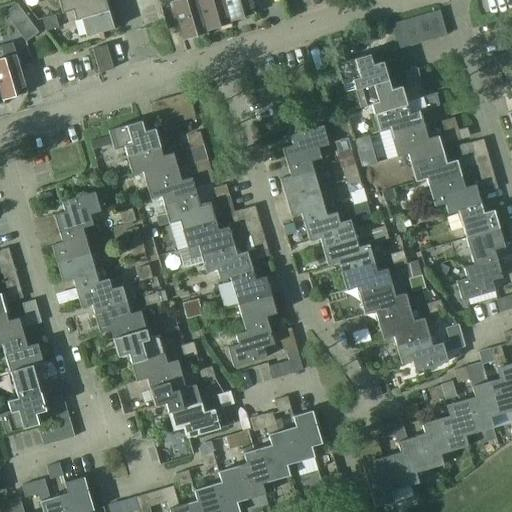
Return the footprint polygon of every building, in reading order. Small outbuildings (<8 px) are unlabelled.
[(58,0),(63,14),(73,11),(76,21),(82,19),(109,11),(105,0),(58,0)] [(180,0),(172,3),(182,35),(191,33),(192,38),(207,33),(208,36),(208,35),(206,26),(198,0),(180,0)] [(231,26),(232,26),(229,16),(224,0),(198,0),(206,26),(214,23),(216,28),(231,24),(231,26)] [(238,14),(239,19),(254,14),(255,17),(256,16),(251,0),(224,0),(229,16),(238,14)] [(427,14),(435,39),(447,35),(440,10),(427,14)] [(115,30),(109,11),(82,19),(87,38),(115,30)] [(415,18),(422,42),(435,39),(427,14),(415,18)] [(55,15),(43,19),(46,31),(59,28),(55,15)] [(27,18),(15,26),(25,40),(37,32),(27,18)] [(415,18),(403,21),(410,46),(422,42),(415,18)] [(410,46),(403,21),(391,25),(398,49),(410,46)] [(10,93),(11,98),(26,93),(27,96),(28,95),(13,43),(4,46),(7,58),(0,59),(0,91),(1,95),(10,93)] [(107,45),(93,49),(100,73),(114,69),(107,45)] [(355,90),(388,80),(383,62),(372,65),(370,54),(336,64),(342,84),(353,81),(355,90)] [(418,69),(406,72),(405,72),(409,85),(421,81),(418,69)] [(487,76),(491,88),(503,85),(500,72),(487,76)] [(371,105),(374,114),(407,105),(401,87),(391,90),(388,80),(355,90),(361,108),(371,105)] [(176,96),(183,121),(196,117),(189,93),(176,96)] [(440,106),(436,93),(423,97),(427,110),(440,106)] [(176,96),(164,100),(171,124),(183,121),(176,96)] [(171,124),(164,100),(152,103),(159,128),(171,124)] [(392,139),(425,130),(420,111),(409,114),(407,105),(374,114),(379,133),(389,130),(392,139)] [(458,130),(455,118),(442,122),(446,134),(458,130)] [(125,147),(127,157),(160,147),(155,129),(145,132),(142,121),(108,131),(114,150),(125,147)] [(282,149),(288,167),(310,160),(311,161),(321,158),(318,148),(328,145),(323,126),(290,135),(293,146),(282,149)] [(411,164),(444,154),(438,136),(428,139),(425,130),(392,139),(397,157),(408,154),(411,164)] [(204,145),(200,132),(187,136),(191,148),(204,145)] [(106,145),(103,138),(103,137),(92,141),(95,149),(106,145)] [(348,139),(335,142),(339,155),(352,151),(348,139)] [(483,140),(471,143),(475,156),(487,152),(483,140)] [(462,159),(475,156),(471,143),(459,147),(462,159)] [(143,172),(146,181),(179,172),(177,166),(191,162),(188,151),(174,155),(173,153),(163,156),(160,147),(127,157),(133,175),(143,172)] [(377,163),(373,149),(359,153),(363,167),(377,163)] [(426,179),(429,188),(462,179),(457,160),(446,163),(444,154),(411,164),(416,182),(426,179)] [(199,176),(212,173),(208,160),(195,164),(199,176)] [(310,160),(288,167),(290,176),(280,179),(285,198),(318,188),(311,161),(310,160)] [(346,180),(359,176),(355,164),(343,168),(346,180)] [(495,180),(491,167),(479,171),(483,183),(495,180)] [(154,209),(197,196),(192,178),(181,181),(179,172),(146,181),(154,209)] [(359,176),(346,180),(350,192),(363,189),(359,176)] [(448,214),(458,211),(458,210),(481,204),(475,185),(465,188),(462,179),(429,188),(434,207),(445,204),(448,214)] [(226,185),(216,188),(214,189),(217,201),(230,197),(226,185)] [(301,213),(304,223),(327,216),(326,215),(318,188),(285,198),(291,216),(301,213)] [(82,227),(83,228),(93,225),(90,215),(100,212),(95,192),(62,202),(65,212),(54,215),(60,234),(82,227)] [(180,221),(183,230),(216,221),(210,203),(200,206),(197,196),(154,209),(156,217),(167,214),(169,224),(180,221)] [(370,214),(366,202),(354,206),(357,218),(370,214)] [(458,211),(466,238),(499,229),(494,210),(483,213),(481,204),(458,210),(458,211)] [(255,206),(243,210),(246,222),(251,238),(263,234),(255,206)] [(133,209),(120,212),(123,225),(136,221),(133,209)] [(243,210),(234,212),(230,214),(234,226),(246,222),(243,210)] [(320,239),(323,248),(356,238),(350,220),(340,223),(337,212),(326,215),(327,216),(304,223),(309,241),(320,239)] [(183,230),(191,258),(234,246),(229,227),(218,230),(216,221),(183,230)] [(388,239),(385,226),(372,230),(376,243),(388,239)] [(52,246),(57,265),(90,255),(83,228),(82,227),(60,234),(63,243),(52,246)] [(125,231),(129,244),(142,240),(138,228),(125,231)] [(466,238),(474,265),(474,266),(497,259),(494,250),(504,247),(499,229),(466,238)] [(263,234),(251,238),(254,250),(267,247),(263,234)] [(358,247),(356,238),(323,248),(328,266),(338,263),(341,272),(374,262),(369,244),(358,247)] [(142,240),(129,244),(132,256),(145,252),(142,240)] [(220,281),(230,278),(230,277),(252,271),(247,252),(237,255),(234,246),(191,258),(191,259),(201,256),(206,273),(217,270),(220,281)] [(9,248),(0,250),(0,264),(12,261),(9,248)] [(407,264),(403,251),(391,255),(394,267),(407,264)] [(73,280),(76,290),(99,283),(98,282),(90,255),(57,265),(63,283),(73,280)] [(502,278),(497,259),(474,266),(474,265),(464,268),(467,278),(456,281),(462,301),(495,291),(492,281),(502,278)] [(377,272),(374,262),(341,272),(346,291),(357,288),(359,297),(392,287),(387,269),(377,272)] [(153,278),(149,266),(136,269),(140,282),(153,278)] [(255,280),(252,271),(230,277),(230,278),(238,305),(271,296),(266,277),(255,280)] [(20,289),(16,276),(4,279),(7,292),(20,289)] [(425,288),(422,276),(409,279),(413,292),(425,288)] [(92,305),(95,315),(127,305),(122,286),(112,289),(109,279),(98,282),(99,283),(76,290),(81,309),(92,305)] [(392,287),(359,297),(365,315),(375,312),(378,321),(411,312),(406,293),(395,296),(392,287)] [(161,306),(157,293),(144,297),(148,310),(161,306)] [(276,314),(271,296),(238,305),(246,332),(246,333),(269,326),(266,317),(276,314)] [(500,313),(511,309),(511,306),(509,296),(497,300),(500,313)] [(187,318),(197,316),(201,315),(197,300),(184,304),(187,318)] [(444,313),(440,300),(428,304),(431,317),(444,313)] [(35,301),(24,304),(23,304),(26,317),(39,313),(35,301)] [(110,330),(113,339),(146,329),(141,311),(130,314),(127,305),(95,315),(100,333),(110,330)] [(9,321),(6,312),(0,313),(0,345),(2,344),(24,337),(19,318),(9,321)] [(414,321),(411,312),(378,321),(383,340),(393,337),(396,346),(429,336),(424,318),(414,321)] [(175,318),(165,321),(163,322),(166,334),(179,330),(175,318)] [(462,337),(459,325),(446,329),(450,341),(462,337)] [(274,345),(269,326),(246,333),(246,332),(235,335),(239,345),(228,348),(234,368),(267,358),(264,348),(274,345)] [(129,355),(131,364),(164,354),(159,336),(149,339),(146,329),(113,339),(118,358),(129,355)] [(507,346),(511,344),(511,331),(503,334),(507,346)] [(412,361),(415,372),(448,362),(442,343),(432,346),(429,336),(396,346),(402,364),(412,361)] [(2,344),(10,372),(43,362),(38,344),(27,347),(24,337),(2,344)] [(290,363),(282,365),(281,363),(269,367),(272,380),(303,371),(294,338),(281,342),(285,354),(287,354),(290,363)] [(194,343),(184,346),(181,346),(185,359),(197,355),(194,343)] [(495,361),(491,348),(479,352),(482,365),(495,361)] [(164,354),(131,364),(137,382),(147,379),(150,388),(183,379),(178,360),(167,363),(164,354)] [(10,372),(18,398),(18,399),(40,393),(38,383),(48,380),(43,362),(10,372)] [(499,379),(490,382),(499,415),(511,410),(511,363),(496,369),(499,379)] [(212,367),(202,370),(199,371),(203,383),(216,380),(212,367)] [(454,370),(457,381),(457,383),(470,380),(466,367),(454,370)] [(166,404),(168,413),(201,403),(196,385),(186,388),(183,379),(150,388),(155,407),(166,404)] [(465,400),(475,433),(493,428),(490,417),(499,415),(490,382),(471,387),(474,397),(465,400)] [(445,398),(441,386),(429,389),(432,402),(445,398)] [(230,392),(220,395),(218,396),(222,408),(234,404),(230,392)] [(0,415),(6,434),(38,425),(39,425),(36,414),(46,411),(40,393),(18,399),(18,398),(7,401),(10,412),(0,414),(0,415)] [(279,413),(291,409),(288,397),(275,400),(279,413)] [(450,416),(440,419),(450,451),(468,446),(465,436),(475,433),(465,400),(447,405),(450,416)] [(204,413),(201,403),(168,413),(173,431),(184,428),(187,439),(220,429),(214,410),(204,413)] [(404,408),(407,418),(408,420),(420,417),(416,404),(404,408)] [(69,417),(67,411),(65,405),(53,408),(57,421),(69,417)] [(311,447),(322,444),(312,411),(293,417),(296,427),(286,430),(296,463),(314,457),(311,447)] [(267,428),(263,415),(251,419),(254,431),(267,428)] [(425,434),(415,437),(425,470),(444,465),(441,454),(450,451),(440,419),(422,424),(425,434)] [(379,426),(382,436),(383,439),(396,435),(392,422),(379,426)] [(44,446),(56,443),(53,430),(40,434),(44,446)] [(271,446),(262,448),(271,481),(290,476),(287,465),(296,463),(286,430),(268,435),(271,446)] [(238,434),(226,437),(230,450),(242,446),(238,434)] [(400,453),(391,456),(404,499),(414,496),(411,485),(419,483),(416,473),(425,470),(415,437),(397,442),(400,453)] [(371,454),(367,441),(355,444),(358,457),(371,454)] [(246,464),(237,467),(247,500),(265,494),(262,484),(271,481),(262,448),(243,454),(246,464)] [(201,456),(204,466),(204,469),(217,465),(213,452),(201,456)] [(375,507),(404,499),(391,456),(372,461),(375,471),(365,474),(375,507)] [(51,480),(63,476),(59,463),(47,467),(51,480)] [(212,485),(220,511),(240,511),(237,502),(247,500),(237,467),(219,472),(222,482),(212,485)] [(192,483),(189,471),(176,475),(180,487),(192,483)] [(58,496),(62,511),(89,511),(94,511),(84,478),(65,483),(68,494),(58,496)] [(38,495),(35,482),(22,485),(26,498),(38,495)] [(197,501),(188,504),(190,511),(220,511),(212,485),(194,490),(197,501)] [(164,490),(151,493),(155,506),(168,502),(164,490)] [(62,511),(58,496),(40,502),(42,511),(62,511)] [(136,497),(109,505),(111,511),(133,511),(140,510),(136,497)] [(0,503),(0,511),(13,511),(10,500),(0,503)]
